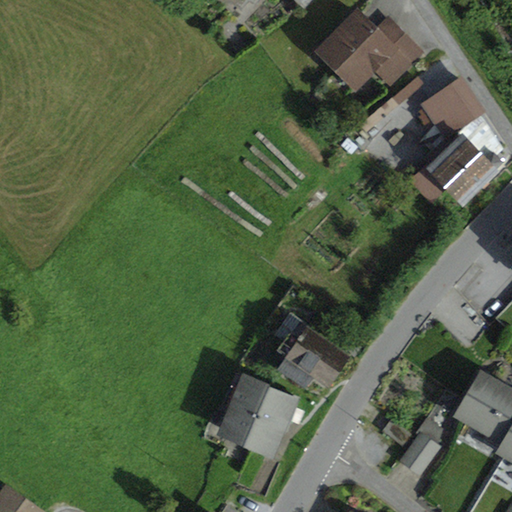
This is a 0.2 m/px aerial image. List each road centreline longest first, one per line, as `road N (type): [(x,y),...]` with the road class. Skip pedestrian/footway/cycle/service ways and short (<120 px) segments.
road 1 (tertiary): [(511,201),(443,274),(327,446)]
road 2 (residential): [(511,137),(420,0)]
